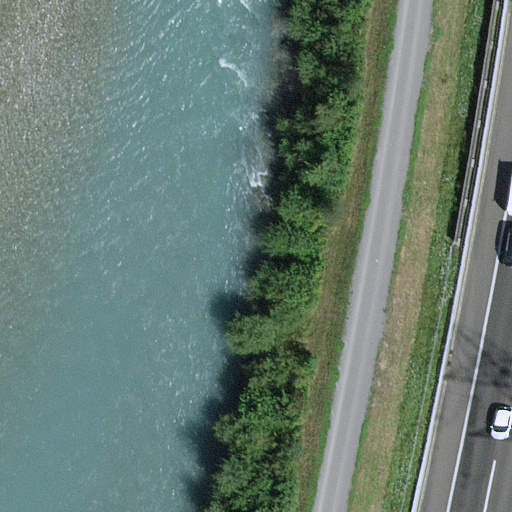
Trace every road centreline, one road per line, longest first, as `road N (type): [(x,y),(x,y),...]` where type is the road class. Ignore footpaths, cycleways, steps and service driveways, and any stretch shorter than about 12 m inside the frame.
road 1 (track): [(413,0),(327,511)]
road 2 (motorway): [(511,374),(483,511)]
